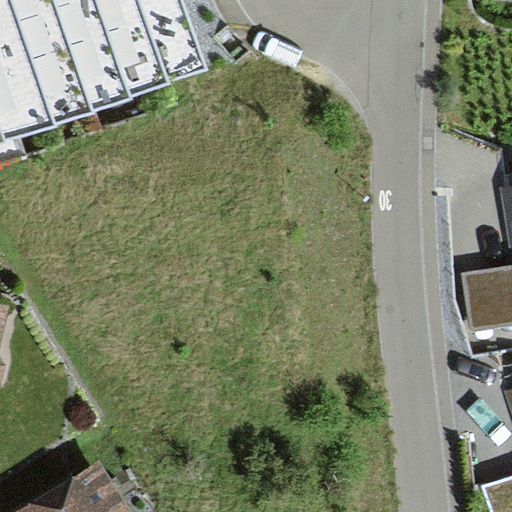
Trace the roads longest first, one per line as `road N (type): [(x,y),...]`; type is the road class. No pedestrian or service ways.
road 1 (residential): [(391,29),(393,258),(419,511)]
road 2 (residential): [(391,29),(329,35),(263,9),(259,0)]
